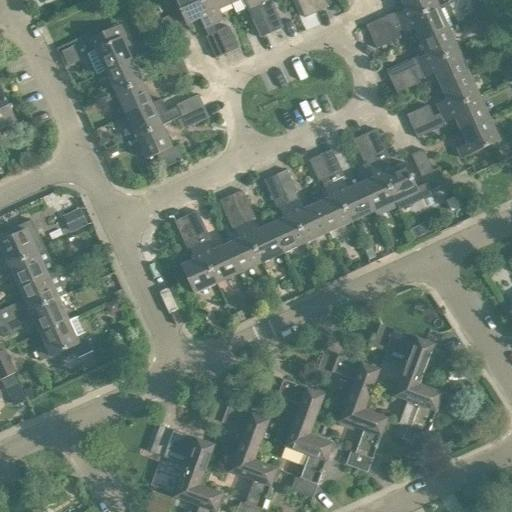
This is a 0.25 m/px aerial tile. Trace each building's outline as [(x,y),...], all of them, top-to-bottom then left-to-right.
[(203,0),(176,0),(186,22),(200,15),(205,26),(213,22),(203,0)] [(230,0),(203,0),(213,22),(224,17),(219,7),(231,2),(230,0)] [(257,0),(230,0),(231,2),(234,0),(246,0),(249,4),(246,5),(250,14),(260,36),(271,31),(257,0)] [(257,0),(271,31),(283,25),(273,3),(271,0),(257,0)] [(311,0),(297,0),(305,15),(316,10),(311,0)] [(311,0),(316,10),(328,5),(325,0),(311,0)] [(393,24),(372,34),(377,46),(398,36),(397,33),(404,30),(405,30),(415,26),(421,39),(449,26),(457,22),(446,0),(445,0),(438,3),(400,21),(400,20),(392,24),(393,24)] [(396,9),(387,13),(392,24),(400,20),(400,21),(438,3),(436,0),(402,0),(406,7),(397,11),(396,9)] [(174,10),(162,16),(171,38),(172,37),(184,32),(174,10)] [(387,13),(366,23),(372,34),(393,24),(392,24),(387,13)] [(96,46),(86,50),(97,74),(106,69),(132,57),(116,24),(91,35),(96,46)] [(229,24),(217,29),(226,51),(238,46),(229,24)] [(408,58),(387,68),(392,79),(459,48),(449,26),(421,39),(426,52),(417,56),(416,56),(415,54),(408,57),(408,58)] [(217,29),(206,34),(215,55),(216,56),(226,51),(217,29)] [(178,49),(156,58),(162,71),(183,61),(178,48),(178,49)] [(459,48),(392,79),(397,91),(418,81),(417,78),(425,74),(425,75),(435,71),(441,84),(470,71),(459,48)] [(132,57),(106,69),(116,92),(142,80),(132,58),(132,57)] [(183,61),(162,71),(167,82),(188,72),(188,70),(183,61)] [(446,96),(437,100),(441,110),(442,110),(480,93),(470,71),(441,84),(446,96)] [(142,80),(116,92),(126,113),(152,102),(142,80)] [(0,136),(0,135),(0,126),(16,119),(2,87),(0,88),(0,136)] [(198,93),(176,103),(177,104),(181,114),(204,104),(198,93)] [(434,114),(413,124),(417,135),(419,134),(439,125),(447,121),(446,120),(456,116),(461,128),(490,115),(480,93),(442,110),(441,110),(433,113),(434,114)] [(152,102),(126,113),(136,135),(161,123),(181,114),(177,104),(166,109),(161,97),(152,102)] [(429,103),(407,113),(413,124),(434,114),(433,113),(429,103)] [(204,104),(181,114),(186,125),(209,115),(204,104)] [(468,142),(458,146),(462,155),(500,137),(490,115),(461,128),(468,142)] [(161,123),(136,135),(146,157),(156,152),(171,145),(161,123)] [(376,126),(365,131),(395,198),(399,206),(433,191),(429,183),(418,188),(417,184),(414,178),(406,160),(391,166),(387,157),(390,156),(386,147),(385,147),(376,126)] [(365,131),(353,136),(362,158),(364,157),(368,164),(373,175),(360,180),(373,209),(395,198),(365,131)] [(171,145),(156,152),(162,166),(183,156),(177,143),(171,145)] [(424,146),(412,152),(414,156),(422,174),(434,168),(424,146)] [(330,147),(321,152),(351,219),(373,209),(360,180),(346,187),(338,169),(340,168),(330,147)] [(321,152),(309,157),(319,178),(320,178),(328,195),(316,201),(329,229),(351,219),(321,152)] [(150,161),(138,167),(144,180),(156,175),(150,161)] [(287,167),(276,172),(307,239),(329,229),(316,201),(302,207),(294,190),(296,189),(287,167)] [(276,172),(264,178),(274,199),(276,198),(279,206),(284,216),(271,221),(284,249),(307,239),(276,172)] [(242,188),(231,193),(262,259),(284,249),(271,221),(257,228),(253,218),(252,218),(255,217),(252,209),(251,209),(242,188)] [(231,193),(219,198),(229,220),(232,227),(234,226),(239,236),(226,242),(239,270),(262,259),(231,193)] [(79,205),(62,213),(70,230),(87,222),(79,205)] [(198,209),(186,214),(196,235),(199,242),(216,280),(239,270),(226,242),(213,248),(208,238),(211,238),(207,230),(198,209)] [(186,214),(175,219),(184,240),(187,248),(189,247),(194,257),(182,262),(181,263),(194,291),(216,280),(199,242),(196,235),(186,214)] [(0,243),(4,252),(0,253),(0,268),(46,247),(45,247),(46,246),(32,217),(15,225),(18,232),(0,240),(0,243)] [(371,244),(364,247),(368,257),(375,254),(371,244)] [(46,247),(0,268),(0,281),(14,275),(19,286),(56,269),(46,247)] [(499,266),(492,271),(496,278),(504,273),(499,266)] [(24,297),(0,308),(0,322),(58,296),(58,295),(66,292),(56,269),(19,286),(24,297)] [(121,286),(113,290),(116,295),(123,292),(121,286)] [(58,296),(0,322),(0,324),(4,334),(35,320),(40,332),(69,318),(58,296)] [(115,297),(104,302),(109,313),(120,308),(115,297)] [(241,308),(232,312),(235,321),(245,317),(241,308)] [(41,359),(72,344),(78,355),(92,349),(84,331),(83,332),(75,315),(69,318),(40,332),(44,340),(35,344),(41,359)] [(379,321),(372,343),(385,348),(387,345),(408,353),(399,375),(419,383),(420,382),(435,342),(392,326),(379,321)] [(325,346),(317,368),(331,373),(332,370),(353,378),(345,401),(365,409),(366,407),(381,367),(338,351),(325,346)] [(6,348),(0,350),(0,371),(3,377),(14,372),(16,371),(6,348)] [(269,371),(261,393),(275,398),(276,395),(298,403),(289,426),(309,434),(310,432),(325,392),(283,376),(269,371)] [(3,377),(1,378),(12,404),(26,398),(14,372),(3,377)] [(399,375),(392,394),(416,403),(409,424),(405,423),(400,437),(422,445),(442,390),(420,382),(419,383),(399,375)] [(33,382),(23,387),(27,398),(28,398),(38,393),(33,382)] [(215,396),(206,418),(220,423),(222,419),(243,427),(234,451),(254,459),(255,456),(262,436),(270,416),(227,400),(215,396)] [(345,401),(338,419),(362,428),(354,449),(351,448),(346,462),(368,470),(388,415),(366,407),(365,409),(345,401)] [(160,422),(152,443),(166,448),(167,446),(187,454),(179,476),(199,484),(199,482),(214,442),(172,427),(160,422)] [(289,426),(283,444),(307,453),(299,474),(296,473),(291,486),(313,495),(333,440),(310,432),(309,434),(289,426)] [(234,451),(228,468),(252,477),(244,498),(241,497),(235,511),(238,511),(259,511),(278,464),(255,456),(254,459),(234,451)] [(179,476),(172,494),(173,495),(196,503),(192,511),(214,511),(222,491),(199,482),(199,484),(179,476)] [(152,487),(144,511),(146,511),(166,511),(173,495),(172,494),(152,487)]
